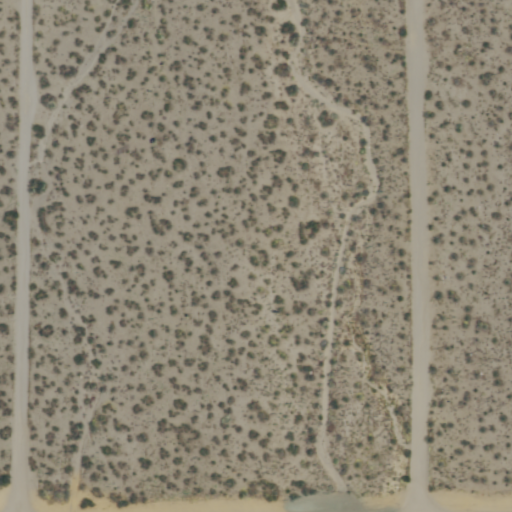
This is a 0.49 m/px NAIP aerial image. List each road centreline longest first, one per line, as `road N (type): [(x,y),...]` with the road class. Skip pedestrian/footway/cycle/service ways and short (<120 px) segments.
road 1 (residential): [(22,0),(18,511)]
road 2 (residential): [(417,511),(414,0)]
